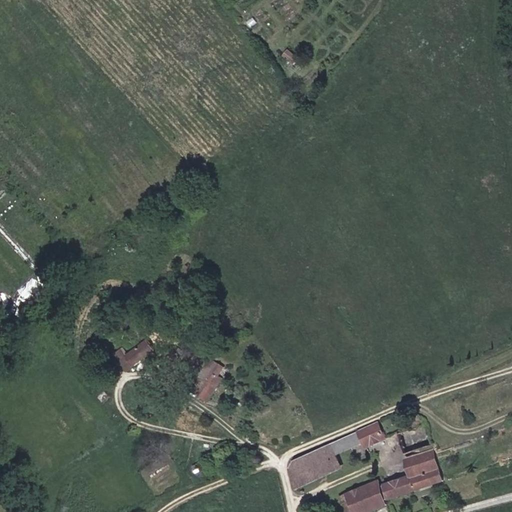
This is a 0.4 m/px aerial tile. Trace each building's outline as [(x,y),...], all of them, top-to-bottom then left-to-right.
[(293,47),(288,54),(299,62),(304,55),(293,47)] [(149,335),(120,355),(130,369),(159,349),(149,335)] [(229,367),(215,358),(203,375),(214,382),(205,396),(213,401),(228,379),(223,375),(229,367)] [(360,431),(365,443),(370,449),(390,439),(383,421),(360,431)] [(408,453),(436,444),(429,423),(401,432),(408,453)] [(293,468),(299,488),(346,467),(339,455),(365,443),(360,431),(298,459),(293,468)] [(389,501),(448,479),(437,450),(437,448),(408,458),(415,475),(385,486),(383,480),(344,495),(350,511),(371,511),(391,505),(389,501)]
